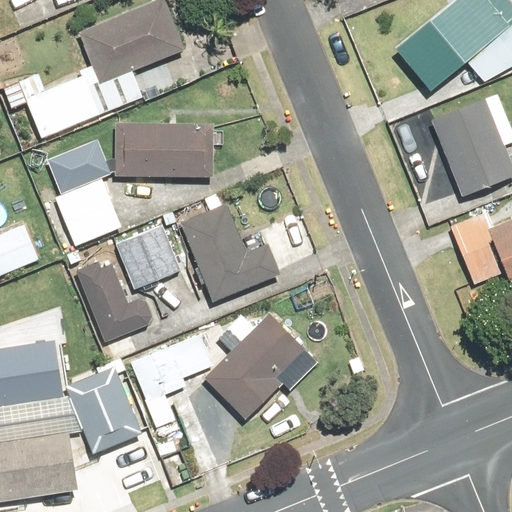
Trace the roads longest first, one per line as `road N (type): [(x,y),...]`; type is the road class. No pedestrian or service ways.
road 1 (residential): [(279,0),(457,436)]
road 2 (tertiary): [(457,436),(273,511)]
